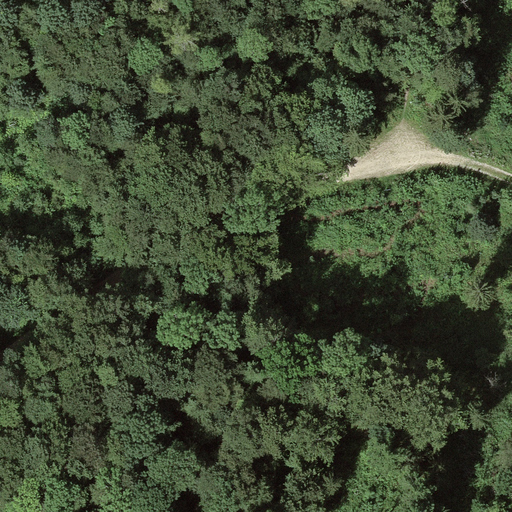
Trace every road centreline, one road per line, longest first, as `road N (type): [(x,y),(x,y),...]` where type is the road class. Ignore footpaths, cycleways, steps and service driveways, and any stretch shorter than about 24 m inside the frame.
road 1 (track): [(194,232),(186,273),(69,412),(43,467),(39,511)]
road 2 (track): [(0,360),(194,232)]
road 3 (track): [(194,232),(275,185),(397,152)]
